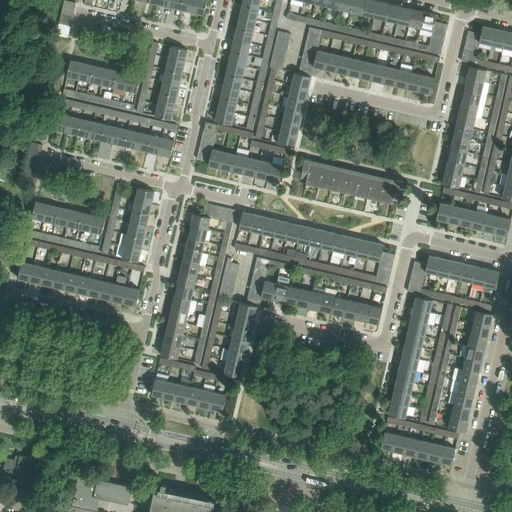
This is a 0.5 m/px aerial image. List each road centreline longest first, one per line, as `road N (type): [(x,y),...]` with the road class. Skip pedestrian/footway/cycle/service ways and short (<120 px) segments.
road 1 (residential): [(258,317),(382,347),(409,235)]
road 2 (residential): [(312,86),(437,115),(463,8)]
road 3 (residential): [(464,504),(511,295)]
road 4 (tertiary): [(118,436),(293,476)]
road 5 (tertiary): [(296,464),(121,424)]
road 6 (tertiary): [(464,504),(296,464)]
road 7 (tertiary): [(293,476),(447,511)]
road 8 (residential): [(143,329),(0,295)]
road 9 (residential): [(143,329),(174,187)]
road 10 (residential): [(182,186),(210,45)]
road 11 (residential): [(210,45),(79,14)]
road 12 (residential): [(174,187),(45,157)]
road 13 (tertiary): [(121,424),(0,396)]
road 14 (tertiary): [(0,407),(118,436)]
